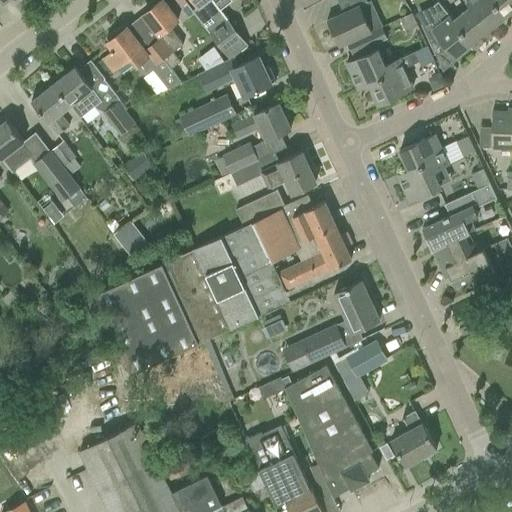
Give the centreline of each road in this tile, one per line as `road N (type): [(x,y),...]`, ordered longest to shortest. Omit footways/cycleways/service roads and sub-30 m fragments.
road 1 (residential): [(489,473),(343,146)]
road 2 (residential): [(343,146),(277,0)]
road 3 (residential): [(479,79),(343,146)]
